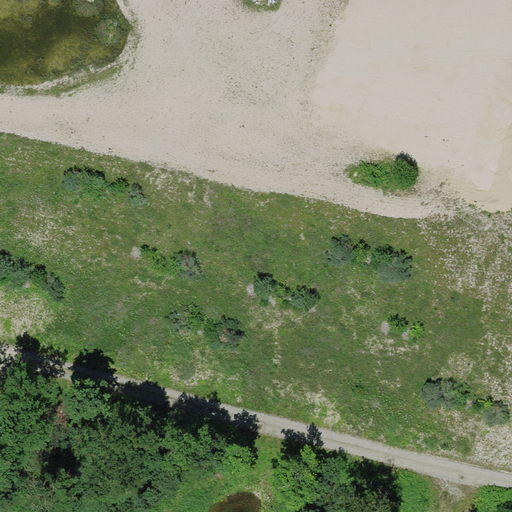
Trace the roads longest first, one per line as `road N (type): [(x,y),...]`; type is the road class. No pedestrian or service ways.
road 1 (track): [(0,350),(232,416),(511,476)]
road 2 (track): [(318,0),(329,50),(457,113)]
